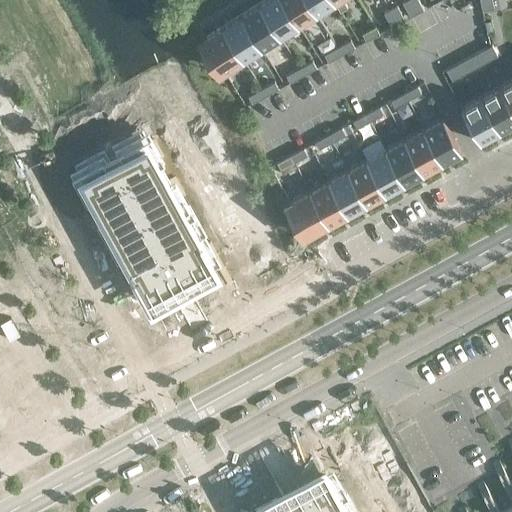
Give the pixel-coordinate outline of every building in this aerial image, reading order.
[(262,0),(258,3),(280,37),(298,25),(281,0),(262,0)] [(281,0),(298,25),(316,14),(307,0),(281,0)] [(307,0),(316,14),(334,2),(333,0),(307,0)] [(419,1),(418,0),(404,0),(402,1),(406,9),(419,1)] [(479,0),(481,10),(493,7),(491,0),(479,0)] [(423,9),(419,1),(406,9),(409,16),(423,9)] [(240,14),(261,48),(280,37),(258,3),(240,14)] [(387,19),(400,12),(396,4),(383,12),(387,19)] [(404,19),(400,12),(387,19),(391,26),(404,19)] [(222,26),(243,60),(261,48),(240,14),(222,26)] [(375,25),(361,33),(365,40),(378,33),(375,25)] [(243,60),(222,26),(202,38),(224,72),(243,60)] [(350,48),(354,46),(350,39),(337,46),(340,53),(350,48)] [(445,69),(451,80),(497,54),(491,44),(479,50),(445,69)] [(327,61),(340,53),(337,46),(323,54),(327,61)] [(302,74),(316,67),(312,60),(299,67),(302,74)] [(289,81),(302,74),(299,67),(285,74),(289,81)] [(511,78),(499,85),(511,109),(511,78)] [(265,95),(278,88),(274,80),(261,88),(265,95)] [(407,99),(420,92),(417,85),(403,92),(407,99)] [(511,123),(511,109),(499,85),(480,96),(499,131),(511,123)] [(251,102),(265,95),(261,88),(247,95),(251,102)] [(403,92),(390,99),(394,107),(407,99),(403,92)] [(499,131),(480,96),(460,106),(479,142),(499,131)] [(369,120),(383,113),(379,105),(365,113),(369,120)] [(356,118),(352,120),(356,127),(369,120),(365,113),(356,118)] [(422,127),(442,162),(461,151),(442,116),(422,127)] [(331,141),(345,133),(341,126),(327,134),(331,141)] [(442,162),(422,127),(403,137),(423,173),(442,162)] [(318,148),(331,141),(327,134),(314,141),(318,148)] [(423,173),(403,137),(384,148),(404,183),(423,173)] [(149,140),(87,174),(100,196),(97,198),(109,220),(112,218),(120,234),(118,236),(140,276),(143,275),(155,297),(216,264),(204,241),(207,240),(185,199),(182,200),(173,185),(176,183),(164,161),(161,163),(149,140)] [(293,161),(307,154),(303,147),(289,154),(293,161)] [(404,183),(384,148),(365,158),(385,193),(404,183)] [(289,154),(276,162),(280,169),(293,161),(289,154)] [(385,193),(365,158),(347,168),(366,204),(385,193)] [(366,204),(347,168),(328,179),(347,214),(366,204)] [(347,214),(328,179),(309,189),(328,224),(347,214)] [(328,224),(309,189),(289,200),(308,235),(328,224)] [(329,249),(314,260),(328,280),(343,269),(329,249)] [(10,318),(0,323),(0,324),(9,340),(19,335),(10,318)] [(329,470),(268,503),(272,511),(355,511),(344,491),(341,492),(329,470)] [(511,485),(511,484),(504,471),(499,474),(507,489),(511,485)] [(497,508),(489,493),(483,496),(491,511),(497,508)]
